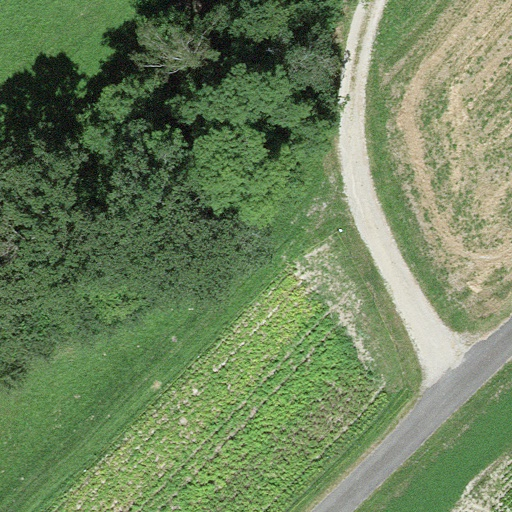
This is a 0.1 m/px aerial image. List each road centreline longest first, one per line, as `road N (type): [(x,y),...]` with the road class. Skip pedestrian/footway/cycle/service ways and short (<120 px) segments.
road 1 (track): [(374,0),(354,91),(358,177),(456,388)]
road 2 (unclassified): [(331,511),(511,335)]
